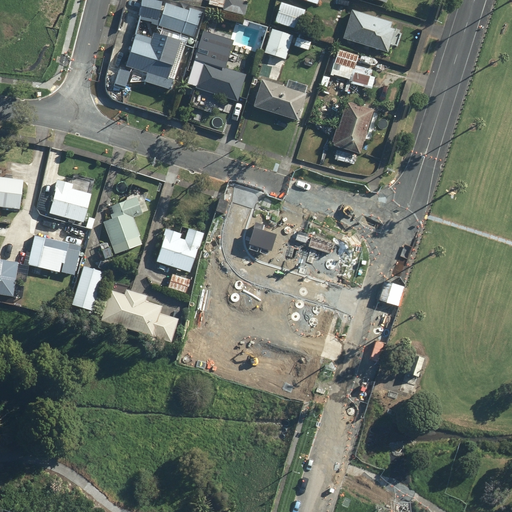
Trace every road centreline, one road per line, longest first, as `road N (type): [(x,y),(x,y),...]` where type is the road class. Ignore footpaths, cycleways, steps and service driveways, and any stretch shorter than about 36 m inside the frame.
road 1 (residential): [(402,223),(68,117)]
road 2 (residential): [(314,511),(402,223)]
road 3 (residential): [(402,223),(473,0)]
road 4 (residential): [(68,117),(97,0)]
